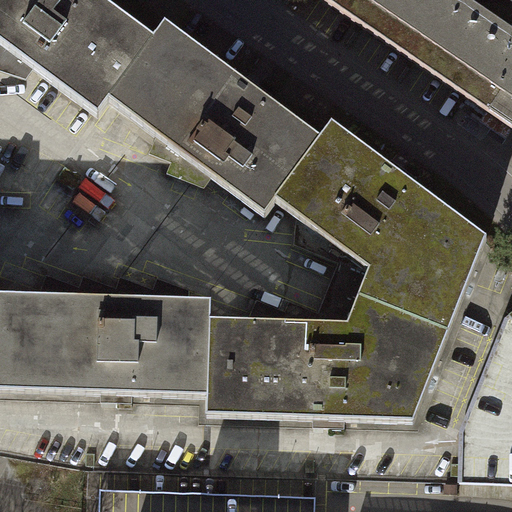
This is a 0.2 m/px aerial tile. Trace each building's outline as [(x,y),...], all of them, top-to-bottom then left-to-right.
[(154,42),(97,0),(0,0),(0,46),(98,119),(109,104),(109,103),(154,42)] [(511,7),(501,0),(319,0),(511,129),(511,7)] [(321,142),(321,141),(165,26),(154,42),(109,103),(109,104),(265,219),(276,204),(276,203),(321,142)] [(276,204),(369,273),(358,300),(449,336),(487,241),(332,126),(321,141),(321,142),(276,203),(276,204)] [(210,323),(211,323),(211,304),(0,297),(0,392),(207,399),(208,399),(210,323)] [(358,300),(347,327),(211,323),(210,323),(208,399),(207,399),(207,418),(414,424),(449,336),(358,300)] [(459,432),(458,484),(511,485),(511,313),(506,318),(459,432)] [(315,511),(316,498),(100,490),(98,511),(315,511)]
